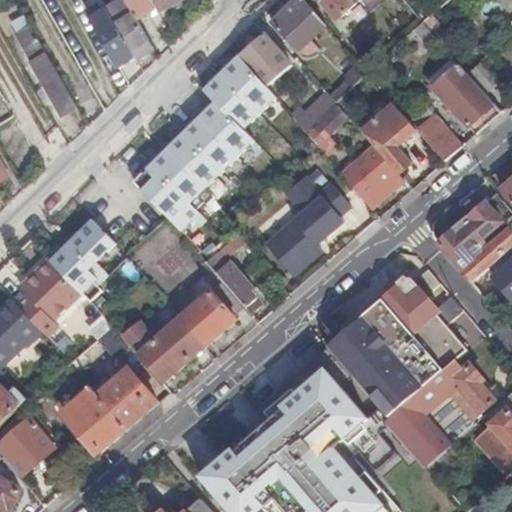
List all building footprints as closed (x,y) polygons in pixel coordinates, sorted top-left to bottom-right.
[(113,14),(138,58),(154,48),(137,19),(126,0),(122,0),(109,8),(113,14)] [(126,0),(137,19),(158,8),(153,0),(126,0)] [(153,0),(158,8),(160,12),(181,0),(153,0)] [(326,24),(304,0),(300,0),(273,24),(296,51),(326,24)] [(334,0),(335,0),(327,8),(338,21),(361,0),(334,0)] [(95,24),(120,68),(138,58),(113,14),(95,24)] [(32,27),(27,19),(21,23),(19,35),(32,27)] [(439,40),(424,22),(415,30),(430,47),(439,40)] [(62,115),(77,106),(32,27),(19,35),(34,61),(32,62),(62,115)] [(265,35),(240,56),(268,88),(293,66),(265,35)] [(268,88),(240,56),(199,96),(208,106),(127,187),(139,199),(183,243),(239,188),(231,177),(261,147),(250,135),(279,105),(268,88)] [(467,73),(454,57),(430,79),(437,87),(436,88),(476,135),(502,113),(467,73)] [(346,75),(355,86),(368,73),(367,71),(359,62),(346,75)] [(480,62),(468,72),(486,94),(498,83),(480,62)] [(336,104),(328,93),(313,109),(322,118),(336,104)] [(394,104),(363,132),(377,148),(400,175),(413,164),(399,148),(418,131),(410,122),(394,104)] [(429,107),(410,122),(418,131),(445,162),(462,147),(429,107)] [(313,128),(308,134),(328,157),(338,147),(330,136),(347,119),(338,108),(315,130),(313,128)] [(313,109),(298,123),(307,133),(322,118),(313,109)] [(344,176),(350,182),(351,181),(373,207),(404,180),(400,175),(377,148),(344,176)] [(0,181),(9,176),(0,159),(0,181)] [(287,197),(302,214),(321,197),(306,180),(287,197)] [(511,184),(503,192),(511,202),(511,184)] [(302,214),(293,222),(317,248),(344,223),(321,197),(302,214)] [(454,231),(438,244),(459,268),(487,246),(483,241),(503,223),(487,204),(471,217),(475,222),(458,236),(454,231)] [(471,217),(454,231),(458,236),(475,222),(471,217)] [(317,248),(293,222),(266,247),(295,279),(322,255),(317,248)] [(94,224),(54,264),(83,294),(99,281),(94,275),(119,249),(94,224)] [(511,225),(487,246),(459,268),(473,284),(511,251),(511,225)] [(238,237),(208,264),(224,282),(246,308),(252,315),(263,306),(252,293),(255,290),(229,258),(245,244),(238,237)] [(17,305),(44,332),(50,338),(61,327),(56,320),(83,294),(54,264),(50,261),(23,288),(28,294),(17,305)] [(511,262),(493,279),(511,301),(511,262)] [(442,286),(430,272),(421,279),(433,292),(442,286)] [(408,279),(376,307),(438,379),(447,371),(470,353),(448,328),(465,312),(452,298),(439,310),(412,279),(408,279)] [(224,282),(182,319),(200,340),(205,336),(211,343),(238,320),(235,317),(246,308),(224,282)] [(257,289),(255,290),(252,293),(263,306),(268,302),(257,289)] [(12,300),(0,311),(0,370),(27,345),(29,347),(44,332),(17,305),(12,300)] [(330,346),(392,419),(414,400),(427,389),(438,379),(376,307),(330,346)] [(92,329),(100,339),(114,327),(105,317),(92,329)] [(200,340),(182,319),(171,328),(196,356),(206,347),(200,340)] [(124,337),(130,345),(157,376),(162,371),(169,379),(196,356),(171,328),(156,341),(140,324),(124,337)] [(114,327),(100,339),(116,358),(130,345),(124,337),(114,327)] [(205,336),(200,340),(206,347),(211,343),(205,336)] [(470,353),(447,371),(454,380),(444,387),(473,422),(495,403),(480,384),(484,381),(473,367),(496,349),(487,338),(470,353)] [(97,394),(129,429),(162,401),(160,399),(159,400),(129,367),(97,394)] [(162,371),(157,376),(164,384),(169,379),(162,371)] [(325,373),(196,486),(218,511),(268,511),(272,509),(274,511),(384,511),(334,455),(369,423),(325,373)] [(29,400),(16,387),(9,394),(4,389),(0,392),(0,428),(26,403),(29,400)] [(93,440),(103,452),(129,429),(97,394),(91,387),(86,389),(82,393),(80,398),(85,405),(72,416),(77,422),(72,427),(84,441),(90,436),(93,440)] [(427,389),(414,400),(435,424),(447,414),(427,389)] [(476,441),(508,477),(511,474),(511,395),(502,403),(509,412),(498,421),(476,441)] [(85,405),(80,398),(67,410),(72,416),(85,405)] [(392,419),(390,420),(429,466),(453,446),(435,424),(414,400),(392,419)] [(502,403),(491,413),(498,421),(509,412),(502,403)] [(0,446),(1,448),(0,448),(0,453),(21,478),(24,475),(25,475),(56,448),(31,419),(0,445),(0,446)] [(88,445),(93,440),(90,436),(84,441),(88,445)] [(453,446),(429,466),(437,475),(461,455),(453,446)] [(0,511),(5,511),(8,507),(13,509),(23,491),(4,481),(0,487),(0,511)] [(211,511),(201,500),(187,511),(211,511)]
